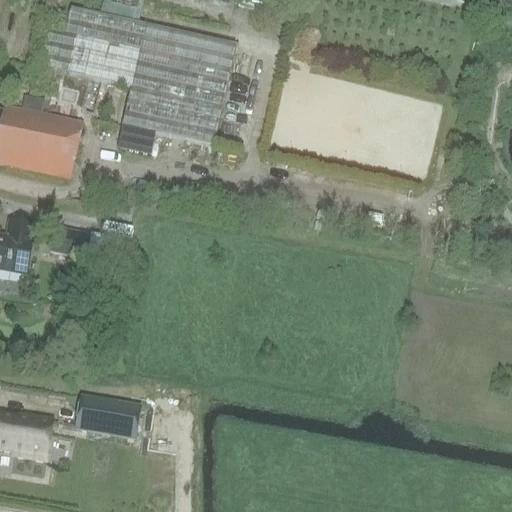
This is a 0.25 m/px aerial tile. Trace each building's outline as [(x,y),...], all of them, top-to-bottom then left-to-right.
[(72,12),(66,37),(49,34),(40,71),(131,92),(123,129),(213,149),(236,50),(72,12)] [(0,167),(72,183),(84,127),(5,110),(4,115),(0,114),(0,167)] [(33,245),(36,230),(11,225),(8,240),(0,238),(0,273),(28,279),(35,245),(33,245)] [(56,231),(51,255),(82,261),(87,237),(56,231)] [(83,398),(78,428),(137,439),(142,410),(83,398)] [(0,418),(0,453),(15,456),(14,459),(47,465),(53,429),(54,424),(26,419),(25,423),(0,418)]
